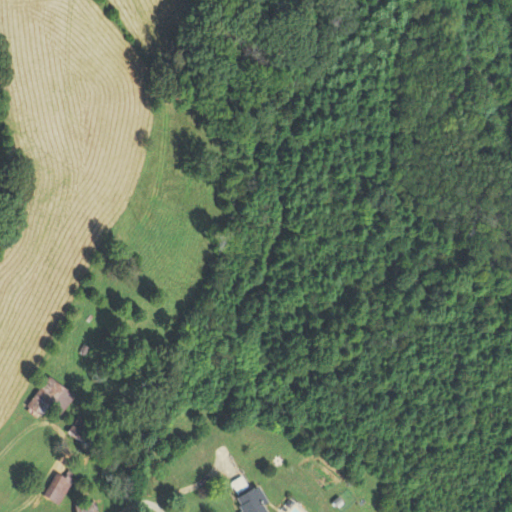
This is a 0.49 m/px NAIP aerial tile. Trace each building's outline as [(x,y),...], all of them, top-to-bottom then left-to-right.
[(73,397),(48,376),(26,402),(52,423),(73,397)] [(96,431),(77,416),(66,431),(85,445),(96,431)] [(55,472),(41,495),(56,504),(75,475),(68,470),(63,477),(55,472)] [(246,486),(239,477),(230,483),(237,492),(246,486)] [(268,511),(254,487),(232,499),(239,511),(268,511)]
